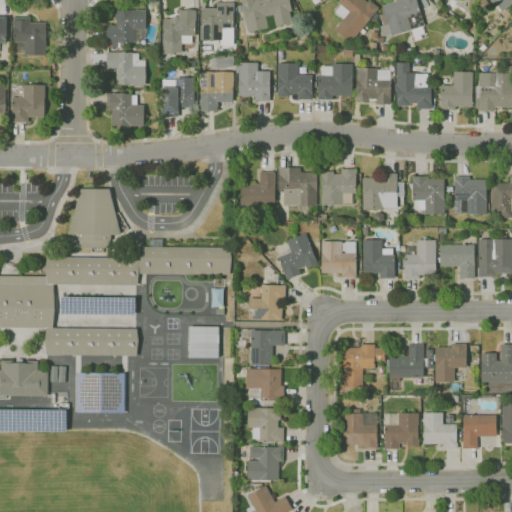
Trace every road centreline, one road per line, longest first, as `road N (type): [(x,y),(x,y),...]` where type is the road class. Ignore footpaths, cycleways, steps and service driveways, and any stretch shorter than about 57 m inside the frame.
road 1 (residential): [(511,143),(304,133),(115,155),(0,155)]
road 2 (residential): [(511,310),(323,311),(321,482)]
road 3 (residential): [(511,480),(321,482)]
road 4 (residential): [(73,0),(70,156)]
